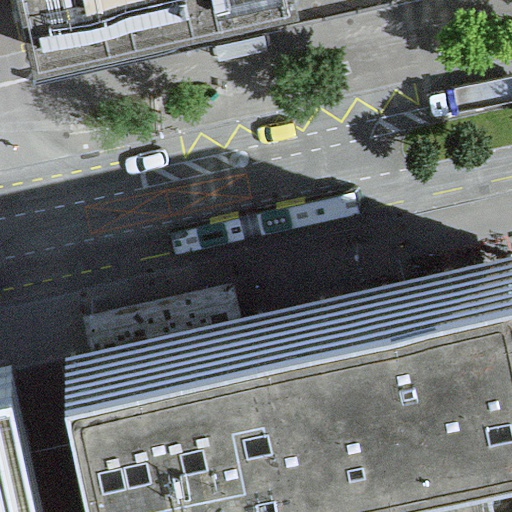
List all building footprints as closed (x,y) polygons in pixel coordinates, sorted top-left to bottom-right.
[(192,11),(241,0),(27,0),(38,46),(139,23),(138,20),(191,8),(192,11)] [(263,35),(215,46),(218,61),(266,50),(263,35)] [(511,254),(298,295),(341,455),(353,511),(430,511),(425,480),(511,467),(511,254)] [(108,511),(341,455),(298,295),(65,347),(101,511),(108,511)] [(38,511),(0,355),(0,511),(38,511)] [(353,511),(341,455),(108,511),(353,511)] [(511,511),(511,467),(425,480),(430,511),(511,511)]
